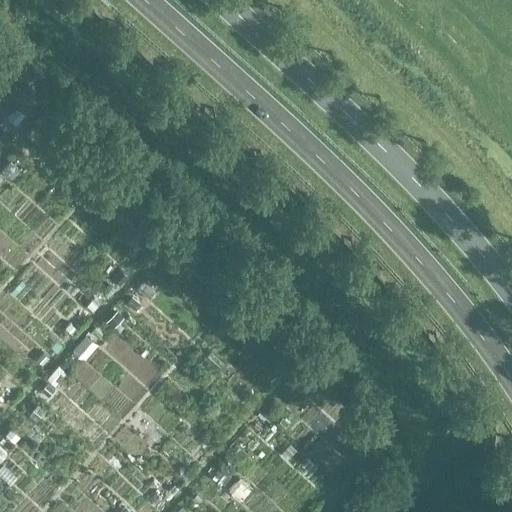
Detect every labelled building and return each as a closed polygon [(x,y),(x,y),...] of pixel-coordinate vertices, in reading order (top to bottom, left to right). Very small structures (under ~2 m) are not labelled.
[(16,125),(28,113),(19,105),(8,118),(16,125)] [(7,129),(0,136),(0,137),(7,143),(14,136),(7,129)] [(46,139),(34,129),(28,136),(40,146),(46,139)] [(21,170),(11,161),(2,171),(12,180),(21,170)] [(185,258),(194,248),(181,237),(173,247),(185,258)] [(130,246),(127,250),(133,255),(136,252),(130,246)] [(119,283),(127,274),(119,267),(111,276),(119,283)] [(155,290),(144,279),(137,287),(149,298),(155,290)] [(107,294),(114,286),(108,281),(101,289),(107,294)] [(95,292),(91,297),(97,302),(101,297),(95,292)] [(139,302),(131,295),(126,301),(134,308),(139,302)] [(91,308),(96,303),(90,297),(85,303),(91,308)] [(123,314),(116,307),(105,319),(111,326),(123,314)] [(77,327),(69,320),(64,326),(71,332),(77,327)] [(102,331),(94,324),(89,330),(96,337),(102,331)] [(83,359),(97,342),(85,332),(71,348),(83,359)] [(56,350),(61,344),(56,339),(50,345),(56,350)] [(224,361),(211,349),(204,356),(217,369),(224,361)] [(41,364),(48,356),(42,350),(34,358),(41,364)] [(53,383),(65,370),(57,363),(46,376),(53,383)] [(54,387),(46,380),(40,388),(47,395),(54,387)] [(35,419),(44,408),(37,402),(28,413),(35,419)] [(282,429),(288,422),(281,416),(275,423),(282,429)] [(13,441),(19,435),(10,427),(5,433),(13,441)] [(252,449),(259,441),(253,436),(246,443),(252,449)] [(286,458),(295,448),(289,443),(280,453),(286,458)] [(245,456),(235,446),(226,456),(232,461),(239,461),(245,456)] [(0,475),(10,485),(17,477),(4,465),(0,468),(0,475)] [(223,480),(228,474),(220,467),(215,473),(223,480)] [(239,499),(251,486),(240,475),(228,488),(239,499)] [(172,492),(177,486),(173,483),(168,489),(172,492)] [(154,503),(161,495),(154,488),(146,496),(154,503)] [(201,496),(196,491),(192,495),(198,500),(201,496)] [(126,511),(129,509),(123,503),(114,511),(126,511)] [(190,511),(181,503),(172,511),(190,511)]
